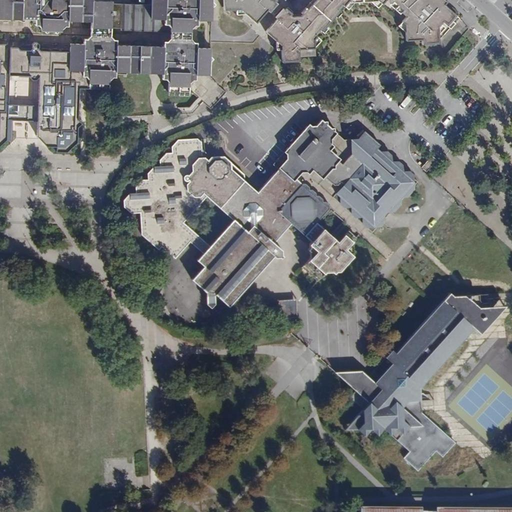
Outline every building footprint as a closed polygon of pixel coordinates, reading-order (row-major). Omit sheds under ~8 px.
[(0,0),(0,17),(20,18),(20,0),(0,0)] [(33,19),(33,0),(20,0),(20,18),(33,19)] [(33,0),(33,19),(33,20),(39,26),(39,28),(60,29),(60,25),(68,22),(68,20),(81,21),(88,21),(87,26),(90,26),(111,27),(111,3),(110,0),(33,0)] [(150,0),(151,5),(111,3),(111,27),(127,28),(170,28),(190,29),(198,22),(198,19),(199,19),(199,0),(150,0)] [(199,0),(199,19),(211,20),(211,0),(199,0)] [(229,0),(229,7),(230,7),(238,7),(242,11),(256,24),(268,10),(269,11),(277,2),(275,1),(275,0),(229,0)] [(313,0),(307,8),(305,6),(300,11),(302,13),(300,16),(292,16),(289,13),(290,12),(285,8),(284,9),(283,8),(276,17),(278,19),(266,32),(280,44),(283,47),(283,54),(283,56),(314,53),(314,45),(313,38),(316,35),(314,32),(318,28),(320,29),(324,24),(334,14),(338,9),(336,7),(340,3),(342,5),(345,1),(353,1),(369,1),(376,1),(380,3),(382,0),(385,0),(390,3),(391,2),(400,10),(399,12),(404,16),(400,22),(404,26),(404,33),(404,40),(420,39),(420,44),(436,43),(436,38),(436,30),(439,27),(442,23),(444,25),(453,15),(436,0),(313,0)] [(400,10),(391,2),(390,3),(388,5),(398,13),(399,12),(400,10)] [(448,29),(457,18),(453,15),(444,25),(448,29)] [(115,43),(110,36),(111,27),(90,26),(90,35),(89,46),(116,47),(116,43),(115,43)] [(190,47),(197,48),(197,44),(196,44),(190,38),(190,29),(170,28),(170,38),(169,47),(190,47)] [(69,48),(41,48),(40,49),(38,48),(38,44),(36,42),(32,42),(30,45),(30,49),(16,49),(16,47),(8,47),(5,44),(0,44),(0,148),(7,142),(7,128),(7,122),(35,122),(35,128),(35,135),(38,138),(46,146),(56,147),(56,152),(67,152),(77,142),(77,132),(77,127),(81,123),(78,119),(78,89),(78,87),(100,88),(107,88),(108,80),(110,78),(114,78),(116,77),(116,72),(162,73),(162,79),(167,79),(170,82),(169,93),(188,93),(189,83),(191,81),(196,81),(197,75),(204,75),(204,57),(199,52),(190,52),(190,47),(169,47),(169,48),(169,61),(156,60),(156,48),(149,48),(149,53),(127,53),(127,56),(123,56),(123,47),(116,47),(89,46),(87,46),(86,59),(79,59),(80,49),(69,48)] [(169,48),(156,48),(156,60),(169,61),(169,48)] [(210,53),(199,52),(204,57),(204,75),(209,75),(210,53)] [(316,125),(281,165),(296,178),(298,176),(300,172),(304,172),(308,175),(312,172),(321,180),(322,179),(332,188),(337,188),(339,191),(333,197),(372,232),(417,182),(406,172),(395,171),(392,174),(371,155),(374,152),(380,145),(364,131),(357,139),(351,146),(344,139),(321,119),(316,125)] [(328,203),(298,176),(296,178),(281,165),(277,168),(257,191),(244,180),(245,174),(225,156),(207,158),(202,154),(199,140),(195,138),(176,140),(170,147),(170,152),(165,152),(158,161),(158,165),(153,165),(146,174),(146,180),(140,180),(134,188),(133,189),(133,194),(128,193),(123,200),(122,208),(131,216),(146,215),(146,218),(142,217),(135,226),(135,237),(154,253),(157,250),(171,262),(185,245),(191,239),(177,226),(181,222),(205,195),(231,219),(235,223),(197,266),(199,268),(213,281),(207,288),(228,306),(247,285),(239,279),(262,252),(270,259),(271,260),(276,259),(278,261),(281,257),(278,256),(278,252),(269,244),(287,224),(303,239),(302,240),(304,242),(305,242),(306,242),(305,245),(306,248),(305,250),(307,251),(312,260),(304,269),(321,284),(329,275),(336,275),(337,276),(339,274),(341,275),(356,257),(355,243),(351,240),(344,248),(341,245),(322,228),(324,227),(320,223),(319,224),(316,222),(329,208),(328,203)] [(437,161),(432,156),(422,168),(427,172),(437,161)] [(332,188),(322,179),(321,180),(312,172),(308,175),(333,197),(339,191),(337,188),(332,188)] [(235,223),(231,219),(207,246),(198,256),(192,262),(197,266),(235,223)] [(191,239),(194,234),(181,222),(177,226),(191,239)] [(194,234),(191,239),(185,245),(198,256),(207,246),(194,234)] [(344,248),(351,240),(348,237),(341,245),(344,248)] [(247,285),(270,259),(262,252),(239,279),(247,285)] [(213,281),(199,268),(186,282),(201,295),(207,288),(213,281)] [(453,296),(449,293),(446,296),(395,352),(392,350),(385,357),(391,363),(374,382),(361,371),(348,385),(355,391),(348,399),(361,410),(344,430),(358,430),(371,441),(382,428),(408,452),(403,458),(417,471),(436,451),(442,457),(455,443),(421,413),(420,387),(474,328),(480,333),(505,306),(500,306),(491,298),(479,299),(479,294),(453,296)] [(294,320),(292,301),(274,302),(274,310),(286,309),(286,320),(294,320)] [(286,320),(286,309),(274,310),(266,310),(287,328),(286,320)]
